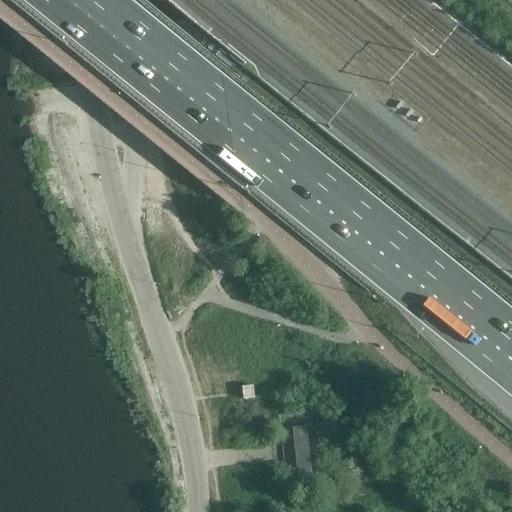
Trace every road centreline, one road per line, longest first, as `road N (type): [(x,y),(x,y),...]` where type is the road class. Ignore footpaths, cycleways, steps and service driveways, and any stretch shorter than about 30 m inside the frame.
road 1 (motorway): [(91,0),(511,342)]
road 2 (unclassified): [(199,511),(186,417),(114,191),(93,93),(89,0)]
road 3 (track): [(120,0),(135,153),(122,220)]
